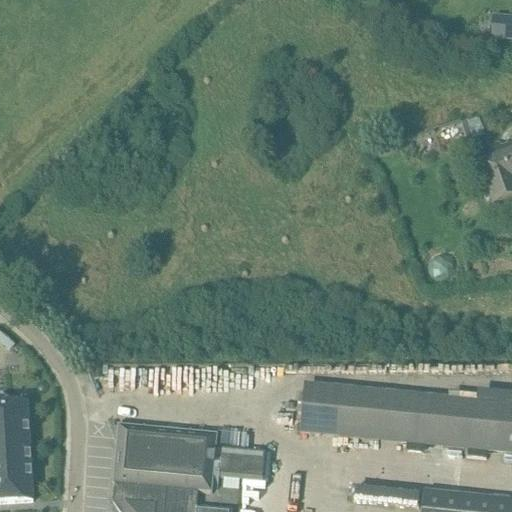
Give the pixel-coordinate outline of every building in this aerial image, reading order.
[(511,20),(492,19),(491,41),(511,42),(511,20)] [(474,154),(475,157),(494,207),(501,204),(511,199),(511,141),(507,143),(509,147),(501,150),(499,144),(474,154)] [(511,404),(305,385),(300,435),(415,446),(511,455),(511,404)] [(0,505),(33,503),(27,406),(9,407),(9,400),(6,400),(6,407),(0,407),(0,505)] [(190,511),(193,484),(199,484),(200,470),(214,471),(216,450),(218,436),(118,427),(113,487),(115,487),(113,504),(118,511),(190,511)] [(214,471),(214,478),(262,483),(265,455),(216,450),(214,471)] [(214,471),(200,470),(199,484),(193,484),(190,511),(216,511),(216,510),(197,508),(198,494),(212,495),(212,492),(214,478),(214,471)] [(511,511),(511,502),(423,493),(421,511),(511,511)]
